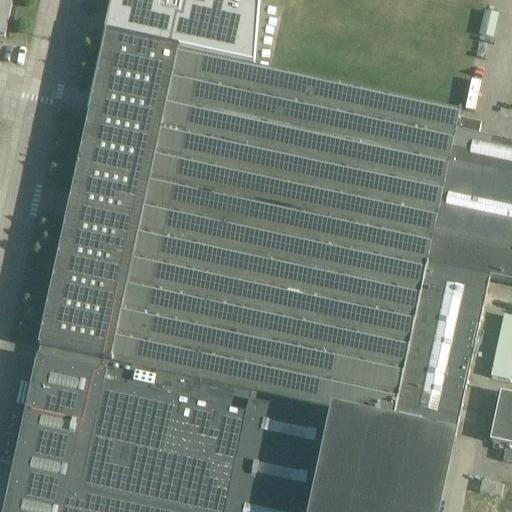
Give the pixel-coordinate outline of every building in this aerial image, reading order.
[(0,0),(0,40),(4,41),(12,0),(0,0)] [(114,0),(38,352),(3,511),(439,511),(452,452),(437,449),(439,437),(455,440),(489,282),(511,287),(511,148),(477,140),(456,136),(263,94),(260,12),(261,0),(114,0)] [(459,122),(456,136),(477,140),(480,127),(459,122)] [(511,313),(505,312),(490,381),(510,385),(511,374),(511,313)] [(511,399),(500,397),(489,446),(492,447),(491,452),(504,454),(502,466),(511,467),(511,399)] [(9,413),(4,437),(16,440),(21,415),(9,413)] [(3,440),(0,453),(0,464),(10,467),(15,443),(3,440)] [(503,489),(482,484),(479,495),(500,500),(503,489)]
